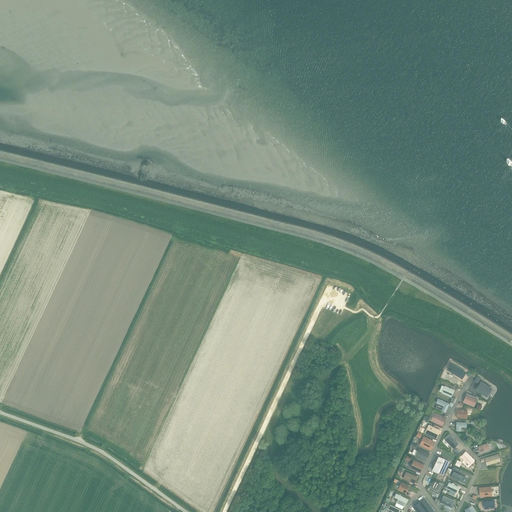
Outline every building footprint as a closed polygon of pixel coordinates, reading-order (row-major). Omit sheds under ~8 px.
[(451,364),(448,369),(462,377),(465,372),(451,364)] [(476,389),(487,396),(490,390),(483,385),(484,384),(481,382),(476,389)] [(442,393),(451,397),(454,390),(445,386),(442,393)] [(467,394),(464,401),(464,402),(472,405),(475,398),(467,394)] [(449,404),(438,399),(436,403),(444,406),(442,410),(445,412),(449,404)] [(467,411),(464,411),(463,411),(463,410),(461,410),(457,410),(457,417),(467,418),(467,411)] [(442,425),(442,424),(445,418),(436,414),(433,421),(442,425)] [(466,427),(466,424),(466,422),(457,422),(456,431),(458,431),(458,429),(460,427),(466,427)] [(431,426),(427,433),(436,438),(440,430),(431,426)] [(453,448),(458,443),(450,435),(445,440),(453,448)] [(425,438),(421,445),(431,449),(434,442),(425,438)] [(478,447),(475,449),(476,451),(479,450),(480,452),(490,449),(487,443),(478,447)] [(419,449),(416,456),(426,460),(429,454),(419,449)] [(469,465),(474,460),(466,451),(461,456),(469,465)] [(496,455),(484,458),(485,461),(487,465),(498,461),(496,455)] [(435,465),(433,470),(443,475),(449,461),(439,456),(436,462),(435,462),(434,465),(435,465)] [(423,465),(414,460),(410,468),(420,472),(423,465)] [(462,482),(465,477),(453,471),(451,477),(462,482)] [(414,483),(417,477),(407,472),(405,478),(414,483)] [(433,481),(429,490),(438,494),(442,485),(433,481)] [(458,487),(449,482),(446,488),(456,493),(456,492),(457,491),(457,490),(457,489),(458,489),(458,487)] [(401,483),(398,489),(405,492),(408,486),(401,483)] [(483,496),(483,495),(491,494),(491,487),(480,488),(480,496),(483,496)] [(396,493),(394,497),(398,499),(396,502),(404,506),(408,499),(396,493)] [(440,502),(451,507),(454,501),(443,496),(440,502)] [(424,499),(419,503),(425,511),(430,511),(433,511),(424,499)] [(490,506),(494,505),(494,501),(484,502),(485,509),(490,508),(490,506)] [(425,511),(419,503),(414,507),(417,511),(425,511)]
